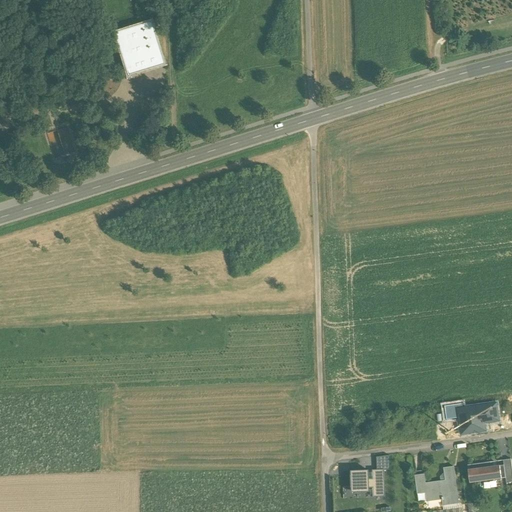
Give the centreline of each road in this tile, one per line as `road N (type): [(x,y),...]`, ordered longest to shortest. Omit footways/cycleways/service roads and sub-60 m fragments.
road 1 (tertiary): [(0,218),(511,61)]
road 2 (track): [(323,460),(312,119)]
road 3 (unclassified): [(511,435),(323,460)]
